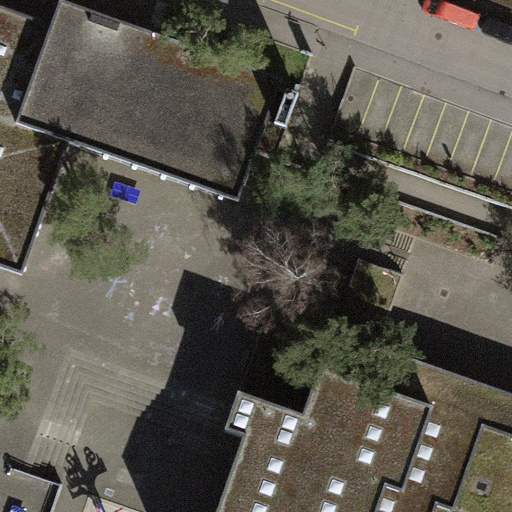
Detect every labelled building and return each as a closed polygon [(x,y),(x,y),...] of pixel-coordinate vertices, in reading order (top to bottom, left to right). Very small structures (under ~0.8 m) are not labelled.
[(0,269),(46,136),(69,145),(235,205),(242,186),(245,187),(284,80),(81,9),(78,18),(60,12),(57,14),(52,27),(0,8),(0,269)] [(23,277),(69,145),(46,136),(0,269),(23,277)] [(511,393),(376,346),(362,385),(485,427),(485,430),(511,439),(511,393)] [(456,511),(485,430),(485,427),(362,385),(320,369),(304,416),(239,393),(224,433),(244,440),(218,511),(456,511)] [(0,511),(132,511),(133,510),(0,462),(0,511)]
